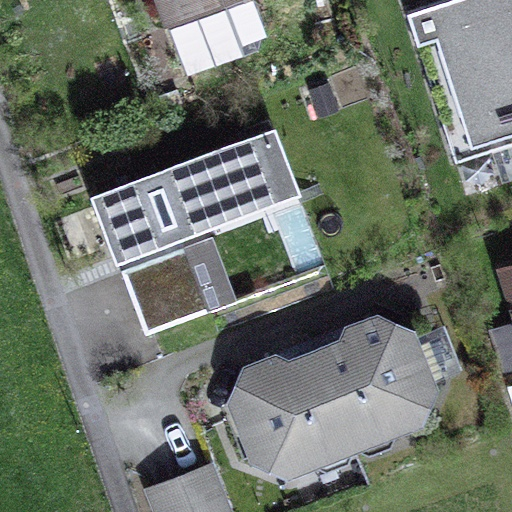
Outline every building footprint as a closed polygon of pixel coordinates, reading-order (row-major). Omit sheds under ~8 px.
[(252,0),(157,0),(187,76),(258,49),(263,27),(252,0)] [(511,0),(444,0),(408,12),(453,152),(511,132),(511,0)] [(274,129),(96,197),(119,258),(297,190),(274,129)] [(511,132),(453,152),(457,162),(492,151),(503,183),(511,180),(511,132)] [(209,308),(235,298),(212,239),(187,248),(209,308)] [(209,308),(187,248),(125,271),(147,332),(209,309),(209,308)] [(350,329),(345,342),(317,352),(354,446),(419,420),(433,387),(432,384),(413,338),(411,332),(378,318),(350,329)] [(432,384),(464,371),(446,325),(413,338),(432,384)] [(317,352),(345,342),(350,329),(276,358),(289,363),(317,352)] [(256,457),(289,472),(354,446),(317,352),(289,363),(276,358),(248,369),(234,402),(256,457)] [(229,511),(211,467),(181,479),(194,511),(229,511)] [(151,491),(159,511),(194,511),(181,479),(151,491)]
